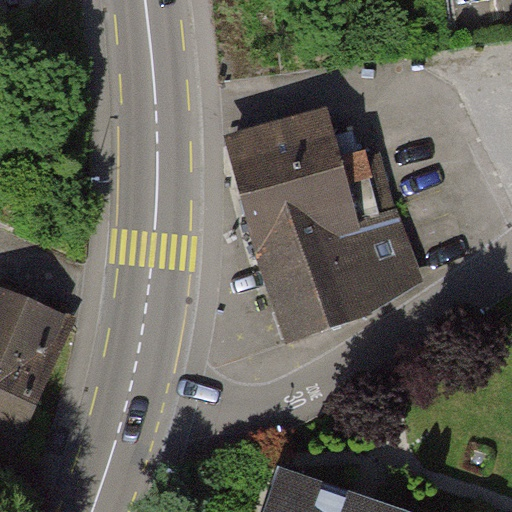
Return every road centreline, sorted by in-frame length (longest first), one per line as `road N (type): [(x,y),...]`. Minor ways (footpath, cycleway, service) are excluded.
road 1 (residential): [(511,262),(309,394),(139,363)]
road 2 (primary): [(139,363),(157,252),(157,96),(146,0)]
road 3 (primary): [(93,511),(139,363)]
